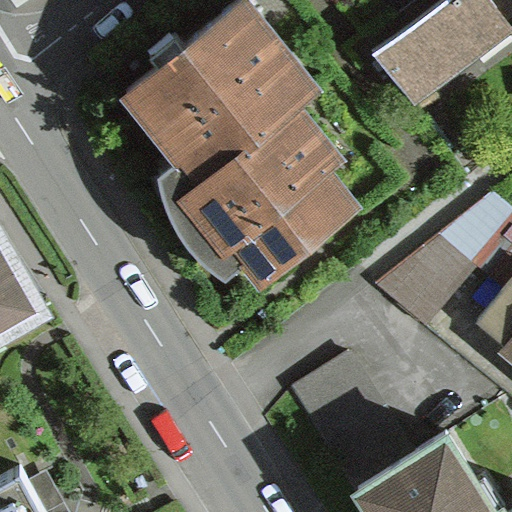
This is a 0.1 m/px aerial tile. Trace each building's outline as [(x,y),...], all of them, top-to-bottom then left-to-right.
[(421,107),(511,37),(511,0),(447,0),(379,52),(421,107)] [(325,94),(251,4),(129,103),(181,167),(165,180),(172,214),(304,111),(325,94)] [(304,111),(172,215),(205,265),(236,288),(252,275),(268,294),(365,215),(333,176),(347,164),(304,111)] [(0,354),(63,318),(0,211),(0,354)] [(511,284),(474,329),(511,361),(511,284)] [(353,353),(293,392),(370,511),(511,511),(511,505),(459,423),(416,450),(353,353)] [(0,511),(42,511),(15,468),(0,477),(0,511)]
